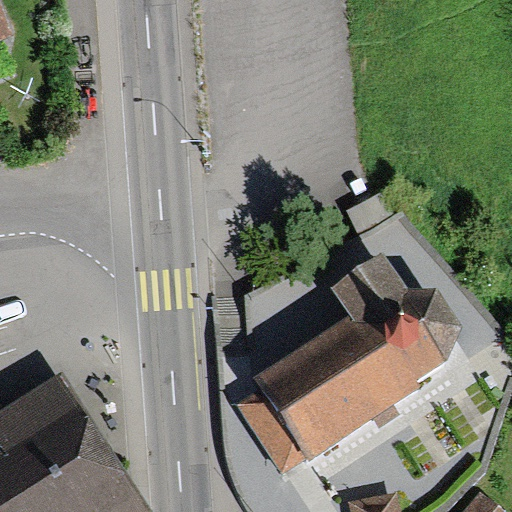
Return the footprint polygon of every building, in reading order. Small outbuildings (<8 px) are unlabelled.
[(0,42),(9,39),(0,18),(0,42)] [(353,327),(249,399),(301,473),(448,371),(452,333),(430,304),(399,300),(376,266),(332,297),(353,327)] [(134,511),(52,379),(0,411),(0,511),(134,511)] [(401,511),(399,498),(352,507),(352,511),(401,511)] [(492,511),(472,498),(462,511),(492,511)]
